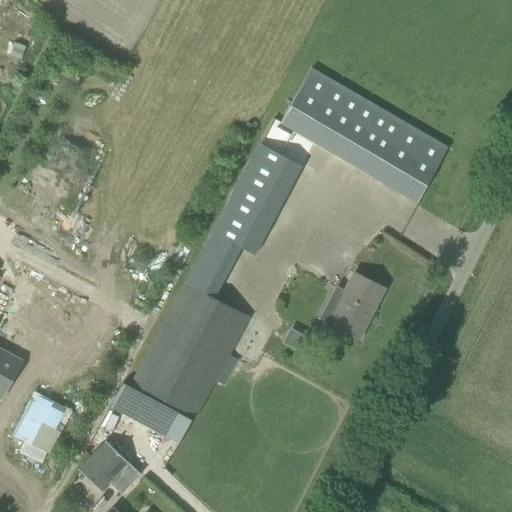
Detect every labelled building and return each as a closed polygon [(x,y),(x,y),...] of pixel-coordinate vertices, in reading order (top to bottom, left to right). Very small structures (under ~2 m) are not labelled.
[(416,203),(447,147),(427,136),(396,191),(416,203)] [(249,317),(231,307),(215,300),(241,249),(254,256),(275,218),(230,194),(129,383),(177,408),(195,417),(215,380),(224,386),(238,359),(229,354),(249,317)] [(384,288),(366,279),(351,272),(325,322),(358,338),(366,323),(364,322),(367,316),(369,317),(384,288)] [(0,387),(11,366),(0,360),(0,387)] [(16,450),(43,462),(68,408),(30,390),(9,434),(21,439),(16,450)] [(121,495),(141,474),(106,441),(78,470),(102,492),(110,484),(121,495)]
